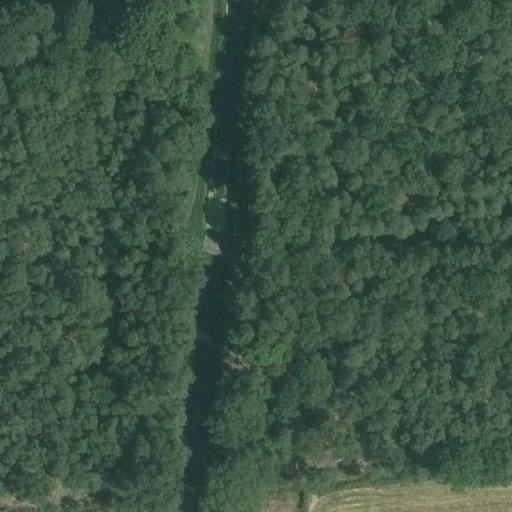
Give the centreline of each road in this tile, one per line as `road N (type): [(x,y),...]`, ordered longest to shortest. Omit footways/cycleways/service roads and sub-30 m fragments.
road 1 (track): [(233,259),(208,246),(202,226),(226,6),(216,0)]
road 2 (track): [(233,259),(212,511)]
road 3 (track): [(253,32),(233,259)]
